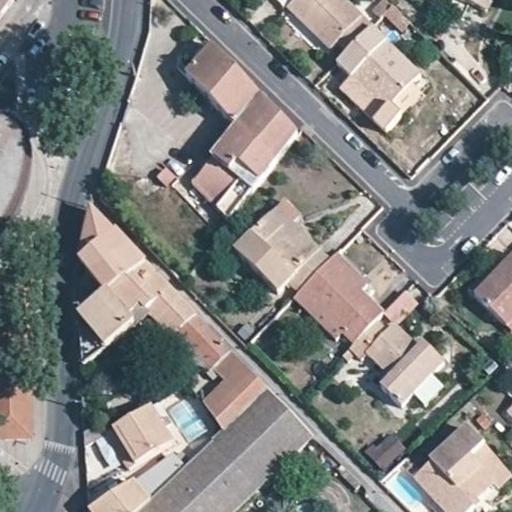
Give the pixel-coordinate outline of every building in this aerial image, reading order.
[(0,0),(0,15),(12,0),(0,0)] [(339,0),(295,0),(287,8),(330,51),(336,46),(346,55),(370,30),(339,0)] [(490,0),(463,0),(485,11),(490,0)] [(418,78),(370,30),(346,55),(336,65),(351,78),(340,89),(384,132),(419,97),(409,87),(418,78)] [(242,82),(212,50),(211,50),(187,80),(232,126),(236,130),(228,140),(192,185),(229,223),(296,137),(242,82)] [(0,81),(0,117),(15,117),(14,67),(14,63),(0,81)] [(236,130),(232,126),(224,136),(228,140),(236,130)] [(0,235),(6,227),(12,215),(18,201),(23,183),(25,176),(25,167),(25,161),(24,155),(23,147),(21,143),(19,138),(14,135),(12,132),(7,130),(2,129),(0,128),(0,235)] [(311,258),(318,252),(290,225),(297,218),(283,205),(276,211),(270,218),(311,258)] [(105,295),(145,264),(112,232),(110,232),(89,211),(79,259),(105,295)] [(270,218),(234,253),(276,294),(286,283),(297,295),(300,293),(329,262),(318,252),(311,258),(270,218)] [(329,262),(300,293),(342,334),(355,345),(375,323),(383,316),(360,293),(366,286),(335,256),(329,262)] [(474,297),(505,265),(506,265),(505,265),(501,261),(470,293),(474,297)] [(167,333),(172,338),(194,316),(163,283),(145,264),(105,295),(132,329),(146,314),(167,333)] [(505,265),(474,297),(507,328),(511,322),(511,270),(511,272),(505,265)] [(0,275),(0,356),(27,356),(26,275),(0,275)] [(405,290),(384,310),(397,324),(418,303),(405,290)] [(342,334),(300,293),(297,295),(292,300),(335,341),(342,334)] [(80,340),(82,367),(132,329),(105,295),(79,316),(80,340)] [(198,369),(209,372),(212,369),(228,353),(194,316),(172,338),(169,341),(181,358),(198,369)] [(399,407),(441,364),(425,349),(421,353),(417,349),(393,326),(386,333),(375,323),(355,345),(350,350),(361,361),(365,356),(389,379),(380,389),(399,407)] [(209,416),(221,434),(265,392),(246,372),(228,353),(212,369),(225,382),(202,405),(209,416)] [(0,356),(0,441),(29,441),(27,356),(0,356)] [(210,444),(255,492),(311,439),(265,392),(221,434),(210,444)] [(117,454),(127,472),(169,445),(147,409),(111,431),(123,451),(117,454)] [(197,425),(209,445),(210,444),(221,434),(209,416),(197,425)] [(83,431),(84,448),(101,437),(93,424),(83,431)] [(104,435),(117,454),(123,451),(111,431),(104,435)] [(466,431),(413,480),(444,511),(469,511),(479,504),(475,499),(491,484),(495,488),(508,477),(466,431)] [(391,432),(369,452),(382,466),(404,446),(391,432)] [(233,511),(255,492),(210,444),(209,445),(184,470),(150,502),(139,511),(233,511)] [(132,483),(150,502),(184,470),(172,457),(132,483)] [(139,511),(150,502),(132,483),(89,511),(139,511)]
